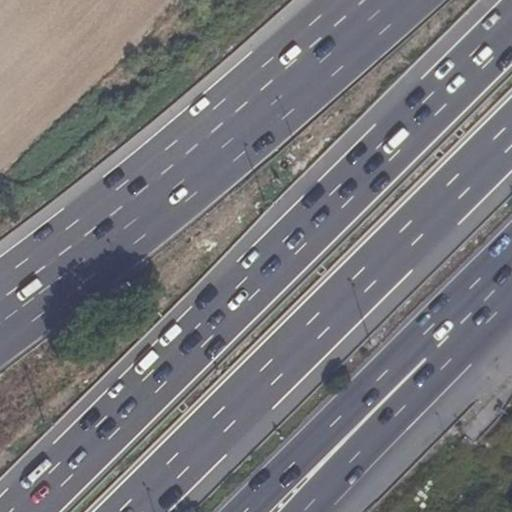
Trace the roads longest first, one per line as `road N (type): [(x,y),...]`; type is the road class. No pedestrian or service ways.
road 1 (motorway): [(511,26),(22,511)]
road 2 (motorway): [(133,511),(511,132)]
road 3 (motorway): [(374,0),(230,127),(0,309)]
road 4 (motorway): [(238,511),(349,398),(430,352)]
road 5 (motorway): [(303,511),(377,429),(430,352)]
